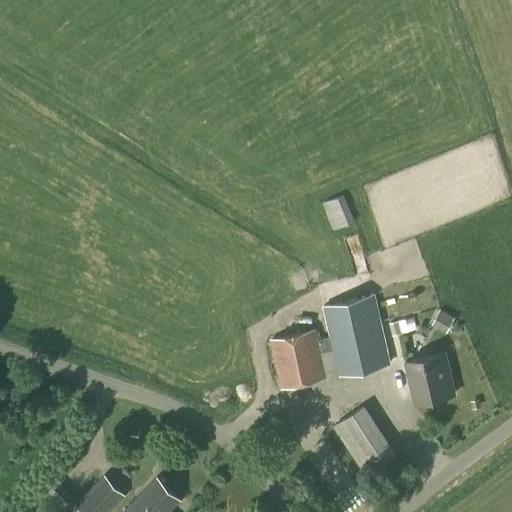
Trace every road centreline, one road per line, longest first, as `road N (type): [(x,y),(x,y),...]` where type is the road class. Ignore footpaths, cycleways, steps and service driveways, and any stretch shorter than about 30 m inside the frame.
road 1 (unclassified): [(299,511),(234,438),(173,394),(0,342)]
road 2 (unclassified): [(398,511),(511,411)]
